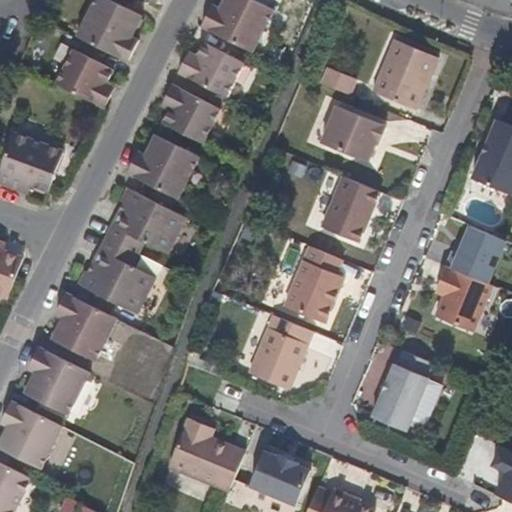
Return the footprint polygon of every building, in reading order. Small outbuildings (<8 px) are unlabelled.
[(105,0),(98,0),(80,38),(129,63),(139,42),(129,38),(132,31),(136,33),(143,19),(105,0)] [(203,27),(255,53),(275,11),(253,0),(226,0),(225,3),(229,6),(226,12),(214,7),(203,27)] [(372,89),(416,108),(438,57),(394,39),(372,89)] [(181,74),(229,98),(246,64),(205,43),(199,56),(195,55),(191,63),(187,61),(181,74)] [(75,51),(58,85),(106,110),(113,97),(109,95),(112,87),(108,85),(115,71),(75,51)] [(354,94),(361,77),(330,64),(323,81),(354,94)] [(165,125),(205,145),(223,109),(175,86),(168,101),(172,103),(168,109),(172,111),(165,125)] [(333,103),(318,140),(363,158),(372,138),(375,140),(382,124),(333,103)] [(493,121),(469,179),(507,196),(511,185),(511,108),(506,106),(499,122),(493,121)] [(15,135),(0,175),(0,184),(22,193),(26,184),(49,192),(63,154),(15,135)] [(132,175),(183,201),(205,157),(161,136),(153,152),(157,153),(154,159),(143,154),(132,175)] [(377,190),(341,175),(319,226),(354,241),(356,240),(377,190)] [(110,240),(142,256),(148,246),(170,257),(189,220),(134,193),(128,206),(132,208),(121,230),(116,228),(110,240)] [(507,240),(468,224),(450,267),(490,283),(507,240)] [(136,268),(142,256),(110,240),(103,253),(108,255),(97,276),(93,274),(85,287),(141,316),(159,280),(136,268)] [(333,272),(340,258),(308,244),(282,305),(322,322),(341,275),(333,272)] [(0,294),(9,298),(16,280),(23,260),(4,252),(5,249),(0,247),(0,294)] [(492,288),(453,272),(435,314),(475,330),(492,288)] [(99,363),(121,321),(71,296),(60,317),(74,325),(71,331),(68,330),(62,344),(99,363)] [(285,390),(310,330),(271,314),(245,372),(285,390)] [(424,376),(430,361),(402,349),(395,364),(392,362),(370,416),(405,431),(410,419),(427,380),(428,377),(424,376)] [(72,417),(93,375),(43,350),(33,372),(47,379),(44,385),(41,384),(35,398),(72,417)] [(502,359),(496,371),(506,376),(511,364),(502,359)] [(427,380),(410,419),(424,425),(441,385),(427,380)] [(44,471),(66,429),(17,404),(6,426),(21,434),(17,440),(13,439),(7,452),(44,471)] [(166,465),(226,491),(242,452),(207,437),(200,435),(204,426),(186,418),(166,465)] [(200,435),(207,437),(210,428),(204,426),(200,435)] [(511,496),(511,449),(485,437),(467,475),(511,496)] [(262,452),(248,487),(294,506),(307,471),(296,465),(295,462),(277,454),(274,457),(262,452)] [(0,511),(19,511),(35,481),(0,463),(0,511)] [(328,494),(315,487),(304,511),(370,511),(371,511),(355,504),(344,500),(346,496),(330,489),(328,494)]
